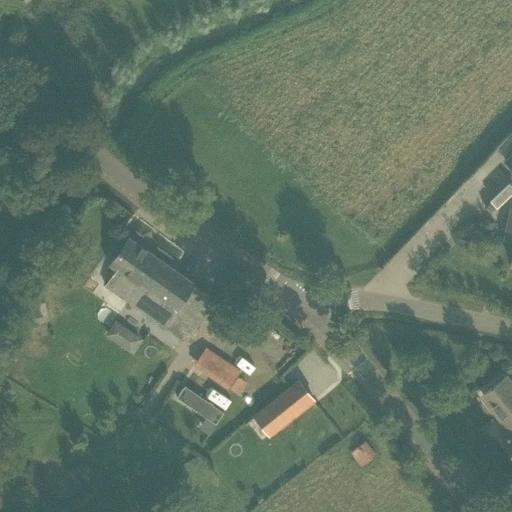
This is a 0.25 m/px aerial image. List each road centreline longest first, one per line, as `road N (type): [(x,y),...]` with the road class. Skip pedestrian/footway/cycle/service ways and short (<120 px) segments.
road 1 (tertiary): [(305,305),(107,164),(0,42)]
road 2 (tertiary): [(479,511),(305,305)]
road 3 (unclassified): [(511,329),(361,298),(305,305)]
